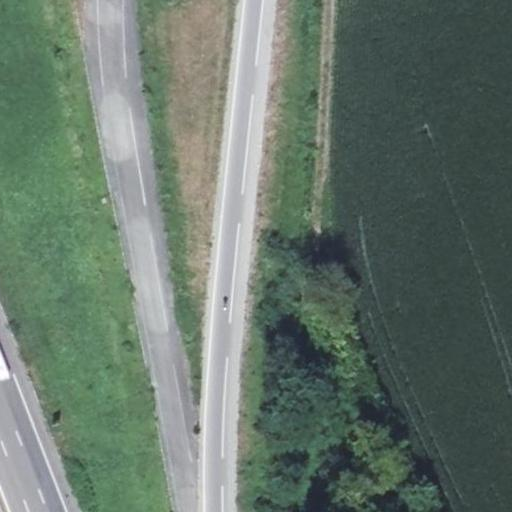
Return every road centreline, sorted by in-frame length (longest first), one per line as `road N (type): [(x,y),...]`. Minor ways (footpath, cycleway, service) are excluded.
road 1 (motorway): [(217,511),(221,330),(253,0)]
road 2 (motorway): [(49,511),(0,380)]
